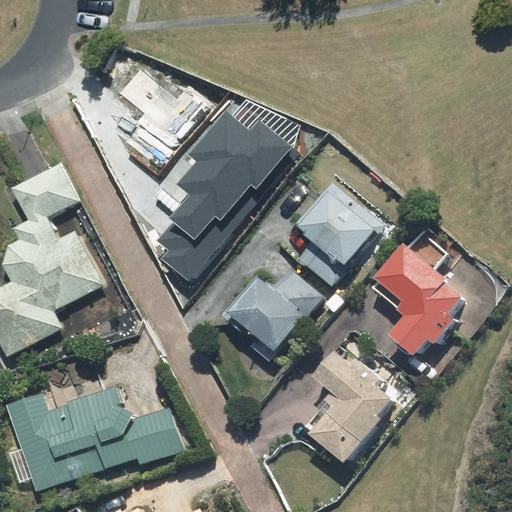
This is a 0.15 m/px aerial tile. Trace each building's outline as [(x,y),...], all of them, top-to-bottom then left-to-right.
[(182,111),(175,101),(172,97),(137,123),(157,150),(146,158),(165,183),(176,175),(195,201),(233,192),(234,198),(259,196),(254,131),(225,134),(225,133),(225,132),(224,131),(223,130),(223,129),(223,128),(222,128),(221,127),(220,126),(220,125),(219,125),(218,124),(217,124),(216,123),(215,123),(214,122),(213,122),(212,122),(211,122),(211,121),(210,121),(209,121),(208,121),(207,121),(206,121),(206,122),(205,122),(204,122),(203,122),(202,123),(189,106),(182,111)] [(20,190),(36,222),(25,227),(32,240),(19,247),(13,262),(23,283),(2,293),(0,298),(0,323),(16,357),(72,330),(63,310),(112,287),(84,230),(66,239),(56,218),(87,204),(69,166),(20,190)] [(307,222),(327,239),(310,259),(342,288),(395,227),(351,188),(343,181),(307,222)] [(465,280),(448,267),(459,254),(434,235),(424,247),(417,242),(382,286),(419,316),(404,335),(429,355),(445,336),(452,342),(471,319),(466,315),(479,299),(461,284),(465,280)] [(289,283),(270,267),(238,306),(230,315),(263,344),(283,361),(334,299),(300,271),(289,283)] [(350,350),(327,379),(345,394),(317,430),(359,462),(409,397),(350,350)] [(147,418),(131,407),(125,389),(59,412),(52,392),(18,403),(49,492),(141,460),(143,467),(189,451),(175,409),(147,418)]
